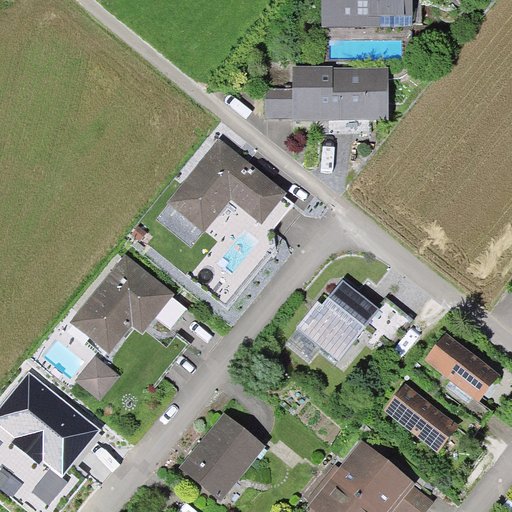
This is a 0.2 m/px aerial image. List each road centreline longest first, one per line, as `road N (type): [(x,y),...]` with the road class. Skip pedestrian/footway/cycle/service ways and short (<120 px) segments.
road 1 (residential): [(97,511),(341,215)]
road 2 (residential): [(341,215),(511,343)]
road 3 (residential): [(209,102),(341,215)]
road 4 (track): [(84,0),(209,102)]
